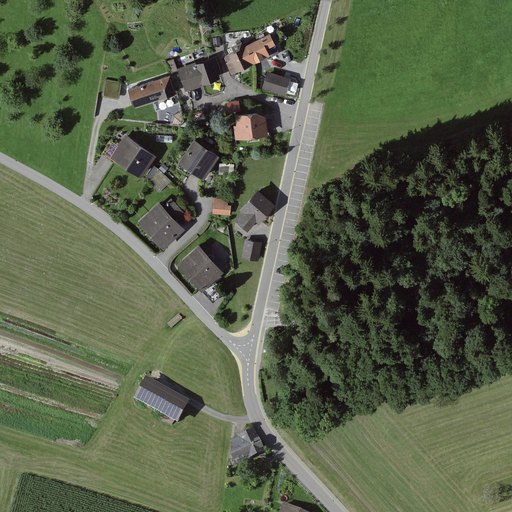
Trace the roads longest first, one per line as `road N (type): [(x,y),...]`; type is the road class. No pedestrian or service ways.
road 1 (unclassified): [(245,350),(326,0)]
road 2 (unclassified): [(0,157),(107,220),(245,350)]
road 3 (residential): [(245,350),(257,419),(336,511)]
